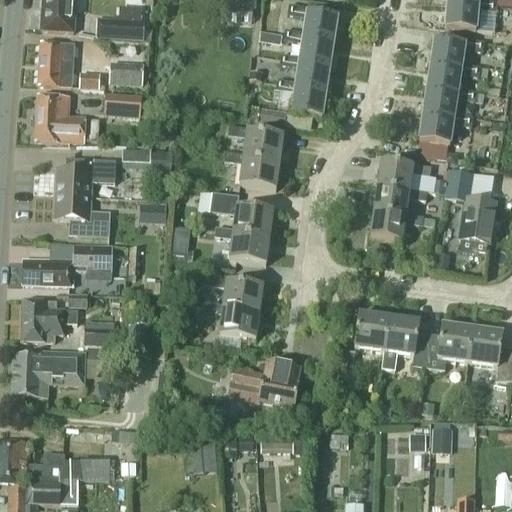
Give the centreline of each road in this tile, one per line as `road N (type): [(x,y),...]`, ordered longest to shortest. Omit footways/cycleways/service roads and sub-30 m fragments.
road 1 (residential): [(511,296),(340,288),(321,275),(314,257),(320,200),(369,111),(389,0)]
road 2 (tertiary): [(0,152),(13,0)]
